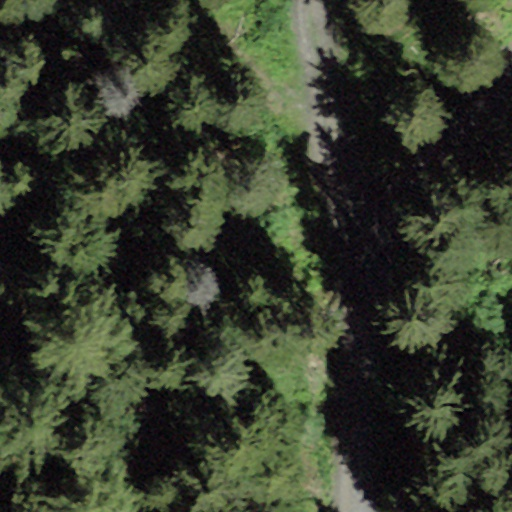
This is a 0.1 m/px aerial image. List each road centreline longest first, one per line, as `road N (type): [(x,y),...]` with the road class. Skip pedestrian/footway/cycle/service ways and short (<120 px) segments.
road 1 (track): [(344,511),(367,263),(511,79)]
road 2 (track): [(299,0),(367,263)]
